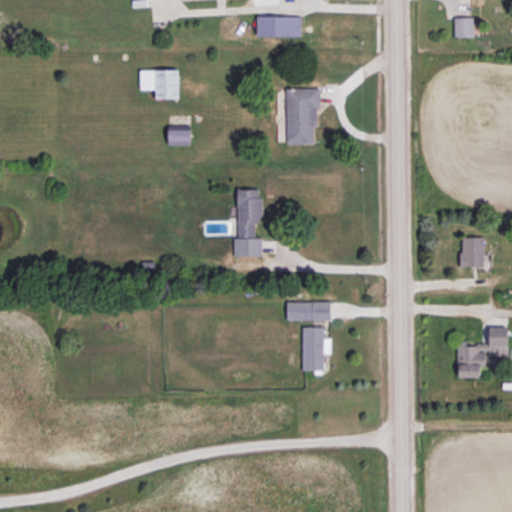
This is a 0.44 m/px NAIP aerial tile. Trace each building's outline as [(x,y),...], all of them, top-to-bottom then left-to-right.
[(301,16),(257,15),(257,35),(300,36),(301,16)] [(155,98),(179,97),(178,68),(140,69),(140,89),(155,88),(155,98)] [(286,88),(287,143),(314,143),(314,125),(318,125),(318,108),(321,108),(321,87),(286,88)] [(167,144),(190,144),(191,125),(168,125),(167,144)] [(238,237),(234,237),(234,255),(263,255),(262,237),(256,237),(255,219),(262,219),(262,188),(237,189),(238,237)] [(484,236),(460,237),(461,266),(484,266),(484,236)] [(330,301),(287,300),(286,319),(330,320),(330,301)] [(302,369),(324,369),(324,353),(331,353),(330,337),(324,337),(324,326),(302,326),(302,369)] [(457,376),(483,376),(483,353),(507,354),(507,327),(488,327),(488,343),(467,343),(467,340),(457,340),(457,376)]
